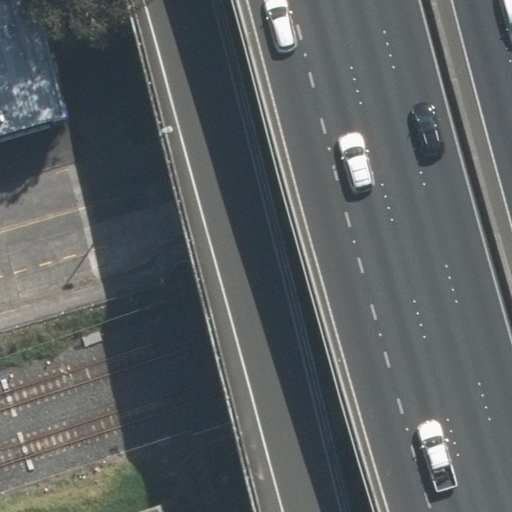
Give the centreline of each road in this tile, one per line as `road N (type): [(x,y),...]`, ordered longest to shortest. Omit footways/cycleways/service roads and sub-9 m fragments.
road 1 (secondary): [(0,230),(337,124),(469,47),(511,6)]
road 2 (motorway): [(306,511),(179,0)]
road 3 (motorway): [(511,499),(445,296),(372,0)]
